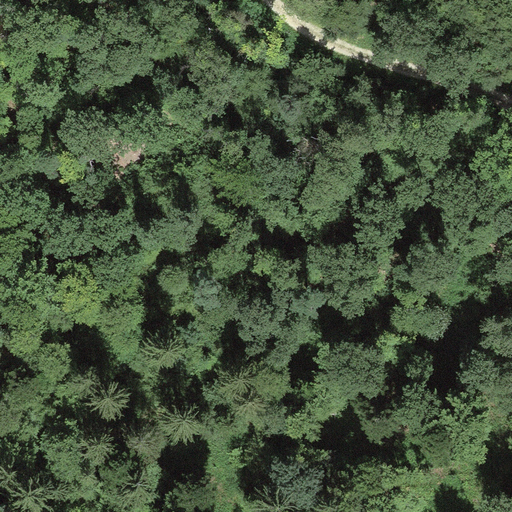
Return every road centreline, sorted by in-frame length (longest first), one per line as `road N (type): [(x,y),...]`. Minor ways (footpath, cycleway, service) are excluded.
road 1 (track): [(511,391),(268,343),(86,274),(0,228)]
road 2 (track): [(511,106),(344,48),(272,0)]
